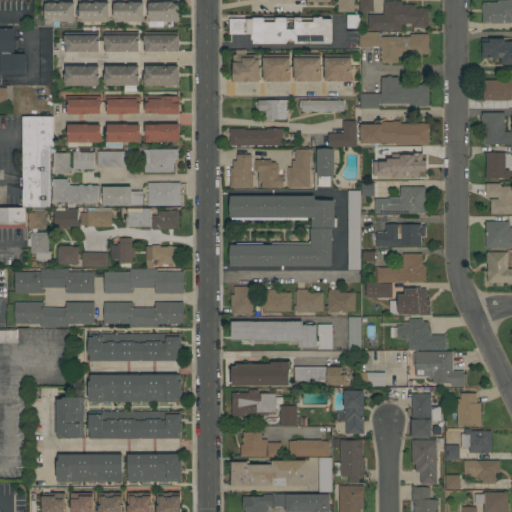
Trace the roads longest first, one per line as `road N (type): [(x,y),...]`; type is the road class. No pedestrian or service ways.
road 1 (residential): [(207,511),(208,0)]
road 2 (residential): [(511,393),(460,266),(457,0)]
